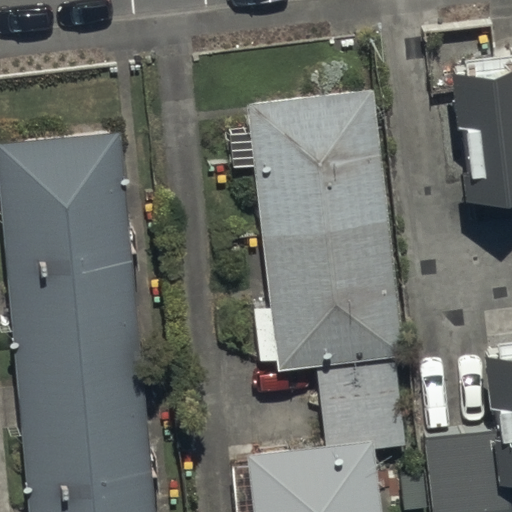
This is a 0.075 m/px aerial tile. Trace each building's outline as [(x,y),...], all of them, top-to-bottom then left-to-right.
[(511,44),(452,52),(467,183),(511,177),(511,44)] [(367,67),(240,83),(274,352),(401,336),(367,67)] [(161,511),(118,113),(0,124),(0,216),(27,511),(161,511)] [(511,327),(484,331),(493,415),(500,472),(511,470),(511,327)] [(396,347),(315,357),(325,434),(372,428),(406,424),(396,347)] [(493,415),(423,423),(432,505),(502,497),(500,472),(493,415)] [(325,434),(246,443),(253,511),(381,511),(372,428),(325,434)]
